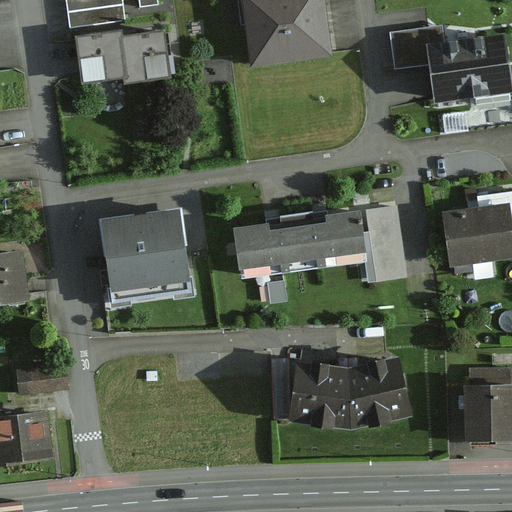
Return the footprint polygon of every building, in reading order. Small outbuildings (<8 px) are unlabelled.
[(128,23),(125,0),(68,0),(71,29),(128,23)] [(160,0),(143,0),(145,10),(162,7),(160,0)] [(325,0),(241,0),(253,73),(335,61),(325,0)] [(83,87),(126,82),(121,43),(121,38),(78,42),(83,87)] [(163,39),(121,43),(126,82),(126,87),(168,83),(163,39)] [(511,65),(509,43),(427,53),(434,108),(511,99),(511,65)] [(511,216),(511,208),(443,217),(450,273),(511,264),(511,216)] [(239,276),(366,260),(360,213),(233,229),(239,276)] [(110,299),(191,289),(181,216),(101,227),(110,299)] [(25,254),(0,258),(0,311),(33,306),(25,254)] [(63,391),(61,365),(13,370),(15,396),(63,391)] [(318,372),(303,371),(302,388),(298,388),(297,400),(300,401),(297,422),(317,426),(319,418),(336,420),(336,428),(360,429),(375,425),(374,418),(391,413),(392,422),(412,417),(407,395),(411,394),(407,383),(405,383),(400,367),(389,368),(390,372),(378,374),(377,371),(363,375),(364,381),(342,381),(343,376),(329,374),(329,378),(317,376),(318,372)] [(511,384),(468,386),(470,443),(496,442),(495,439),(511,438),(511,384)] [(47,417),(0,422),(0,464),(18,463),(18,459),(52,455),(47,417)]
